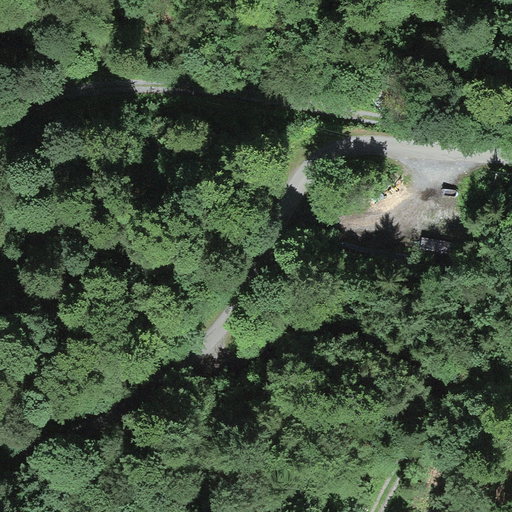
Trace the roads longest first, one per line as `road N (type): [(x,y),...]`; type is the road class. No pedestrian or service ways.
road 1 (unclassified): [(0,455),(87,428),(193,360),(252,294),(287,193),(310,164),(357,149),(511,155)]
road 2 (track): [(464,150),(440,131),(240,93),(78,91),(0,117)]
